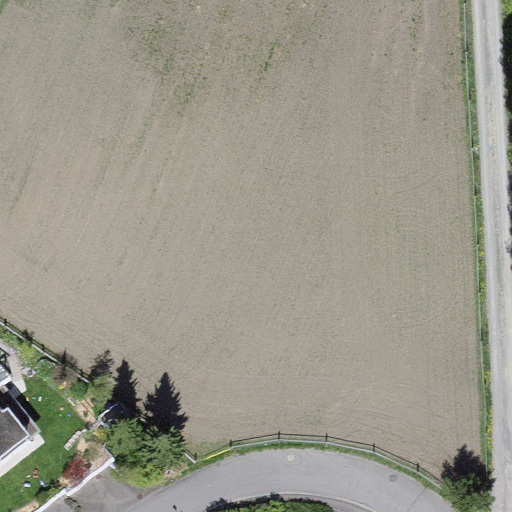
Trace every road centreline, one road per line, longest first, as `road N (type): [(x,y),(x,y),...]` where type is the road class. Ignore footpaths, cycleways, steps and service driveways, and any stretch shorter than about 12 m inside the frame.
road 1 (track): [(483,0),(507,511)]
road 2 (residential): [(423,511),(374,483),(286,470),(240,477),(166,511)]
